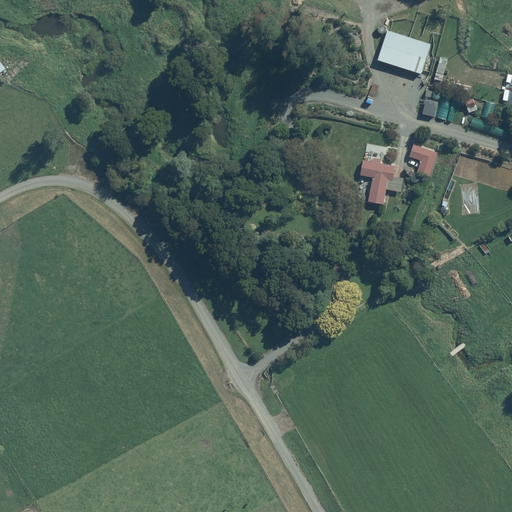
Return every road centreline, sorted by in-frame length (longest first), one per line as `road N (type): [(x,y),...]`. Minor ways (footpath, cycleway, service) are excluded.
road 1 (residential): [(240,379),(309,326),(339,283),(331,228),(290,132),(288,112),(298,97),(333,96),(511,147)]
road 2 (residential): [(0,198),(59,180),(118,207),(165,260),(240,379)]
road 3 (residential): [(240,379),(319,511)]
